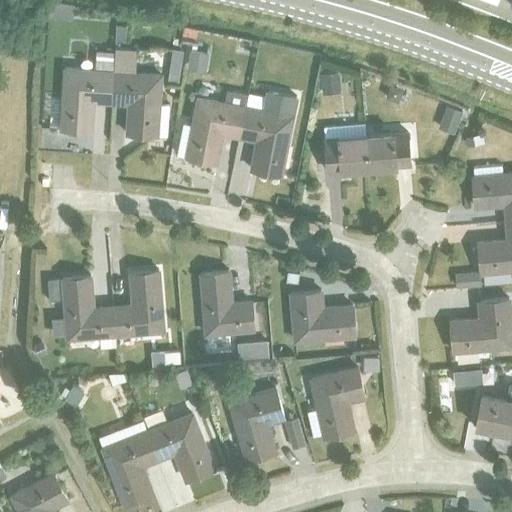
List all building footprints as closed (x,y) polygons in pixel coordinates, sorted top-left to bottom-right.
[(193,44),(187,61),(204,66),(209,48),(193,44)] [(157,61),(58,59),(57,125),(94,125),(95,99),(123,99),(123,129),(156,130),(157,61)] [(388,92),(401,95),(404,83),(391,80),(388,92)] [(290,105),(195,87),(183,153),(215,160),(221,131),(250,136),(245,161),(278,167),(290,105)] [(161,97),(160,127),(169,127),(170,98),(161,97)] [(447,99),(438,121),(455,127),(463,105),(447,99)] [(321,127),(324,168),(415,160),(412,119),(321,127)] [(511,263),(511,160),(462,162),(464,203),(501,202),(502,227),(478,228),(479,265),(511,263)] [(56,263),(60,333),(163,327),(159,257),(131,259),(133,292),(99,294),(97,260),(56,263)] [(227,264),(203,264),(205,327),(257,325),(255,287),(228,287),(227,264)] [(457,281),(476,284),(478,269),(459,267),(457,281)] [(316,280),(290,281),(292,337),(358,335),(356,291),(316,292),(316,280)] [(442,303),(445,347),(511,341),(511,294),(511,284),(478,287),(479,300),(442,303)] [(453,359),(454,385),(479,384),(479,358),(453,359)] [(362,360),(310,367),(320,436),(355,431),(351,398),(367,395),(362,360)] [(270,374),(224,388),(244,456),(278,446),(270,418),(282,415),(270,374)] [(85,379),(69,376),(64,398),(80,402),(85,379)] [(511,386),(482,382),(474,425),(511,431),(511,386)] [(191,403),(102,436),(124,497),(155,485),(146,459),(173,449),(183,476),(214,465),(191,403)] [(58,460),(8,482),(21,511),(65,511),(61,503),(74,497),(58,460)]
